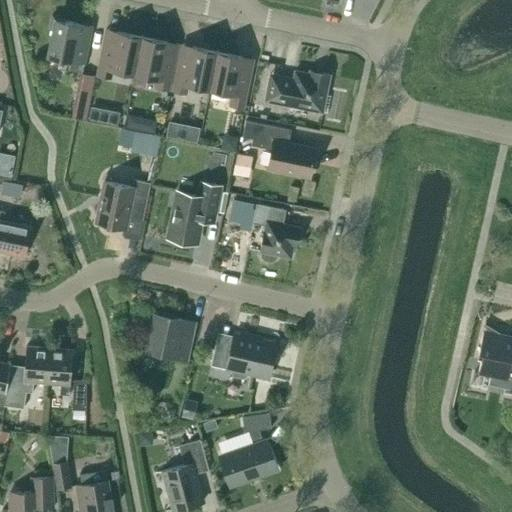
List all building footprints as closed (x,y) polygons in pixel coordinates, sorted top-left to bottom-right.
[(69,69),(83,71),(92,26),(66,21),(67,17),(53,14),(50,28),(54,29),(48,55),(71,60),(69,69)] [(136,73),(143,36),(107,29),(98,75),(111,77),(113,69),(136,73)] [(179,43),(143,36),(136,73),(158,77),(156,87),(169,89),(179,43)] [(188,84),(211,88),(218,51),(182,44),(173,90),(187,93),(188,84)] [(254,59),(218,51),(211,88),(233,93),(230,105),(244,107),(254,59)] [(310,73),(296,70),(294,77),(270,73),(265,100),(329,113),(332,96),(327,94),(331,74),(310,70),(310,73)] [(76,95),(91,98),(96,76),(81,72),(76,95)] [(106,109),(92,106),(89,119),(103,123),(106,109)] [(155,132),(158,120),(128,114),(126,127),(155,132)] [(252,144),(272,148),(268,167),(311,176),(317,149),(289,143),(292,129),(246,120),(242,136),(253,138),(252,144)] [(181,138),(184,123),(169,121),(166,136),(181,138)] [(235,150),(238,136),(223,133),(221,147),(235,150)] [(144,134),(141,147),(157,150),(160,137),(144,134)] [(16,155),(0,152),(0,174),(11,177),(16,155)] [(233,174),(249,177),(254,156),(237,153),(233,174)] [(107,173),(97,222),(126,228),(128,217),(144,220),(152,182),(135,179),(134,186),(107,181),(108,173),(107,173)] [(3,181),(1,193),(11,195),(13,183),(3,181)] [(216,211),(222,185),(202,181),(199,195),(178,191),(170,232),(168,238),(197,245),(198,238),(204,209),(216,211)] [(223,192),(219,212),(224,213),(228,193),(223,192)] [(263,257),(265,260),(268,261),(272,261),(275,260),(278,257),(279,255),(292,257),(294,246),(296,247),(301,227),(284,223),(287,209),(257,203),(254,223),(266,225),(261,251),(262,251),(262,254),(263,257)] [(240,225),(244,211),(232,208),(229,222),(240,225)] [(0,210),(0,248),(25,254),(30,228),(3,222),(6,211),(0,210)] [(196,322),(155,313),(147,351),(187,360),(196,322)] [(486,323),(484,330),(478,359),(482,360),(478,373),(491,375),(489,384),(511,389),(511,336),(503,334),(486,323)] [(233,369),(234,375),(244,378),(248,373),(269,378),(274,356),(270,355),(273,341),(260,338),(260,336),(244,333),(243,335),(234,333),(230,352),(215,348),(211,365),(233,369)] [(0,403),(5,405),(11,363),(0,360),(0,346),(1,342),(0,341),(0,403)] [(12,363),(11,363),(5,405),(25,408),(28,391),(33,391),(34,381),(48,383),(50,347),(27,346),(25,367),(12,364),(12,363)] [(50,347),(48,383),(62,383),(61,393),(70,394),(71,384),(74,349),(50,347)] [(74,379),(72,409),(86,409),(87,379),(74,379)] [(182,416),(193,419),(197,401),(186,399),(182,416)] [(260,429),(272,427),(270,412),(243,416),(245,431),(249,431),(254,444),(223,455),(233,484),(276,469),(266,440),(263,441),(260,429)] [(215,419),(204,423),(206,430),(218,426),(215,419)] [(2,430),(0,429),(0,447),(0,448),(8,435),(7,431),(2,430)] [(153,444),(152,430),(139,432),(140,445),(153,444)] [(180,445),(185,464),(164,470),(174,509),(203,502),(196,473),(209,469),(201,439),(180,445)] [(67,461),(54,463),(58,488),(72,486),(67,461)] [(10,491),(11,508),(2,509),(1,511),(39,511),(39,506),(56,505),(51,475),(38,476),(38,490),(10,491)] [(114,511),(108,479),(76,485),(80,503),(84,502),(85,511),(114,511)]
